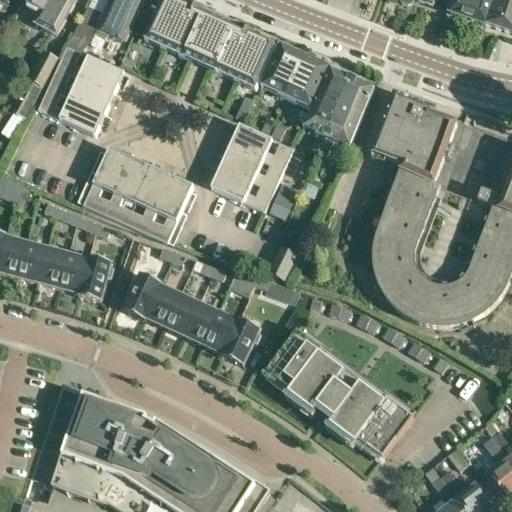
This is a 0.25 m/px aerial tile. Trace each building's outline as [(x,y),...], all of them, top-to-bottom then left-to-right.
[(35,26),(57,38),(78,0),(27,0),(25,5),(42,15),(35,26)] [(74,38),(90,45),(94,36),(105,41),(108,40),(110,37),(125,43),(145,0),(111,0),(104,15),(88,8),(74,38)] [(173,0),(164,0),(145,42),(165,51),(186,6),(173,0)] [(413,1),(433,8),(435,0),(400,0),(400,1),(401,6),(408,8),(412,5),(413,1)] [(455,0),(450,15),(485,27),(494,0),(455,0)] [(511,0),(494,0),(485,27),(511,35),(511,0)] [(186,6),(165,51),(185,60),(205,14),(186,6)] [(205,14),(185,60),(201,68),(216,74),(237,29),(221,21),(205,14)] [(237,29),(216,74),(236,84),(257,38),(237,29)] [(257,38),(236,84),(260,94),(261,91),(280,49),(257,38)] [(286,102),(305,60),(280,49),(261,91),(286,102)] [(66,51),(57,72),(113,96),(123,75),(88,60),(83,72),(75,68),(80,57),(66,51)] [(11,115),(26,123),(59,62),(44,54),(28,83),(29,83),(11,115)] [(312,113),(331,71),(305,60),(286,102),(312,113)] [(312,152),(320,155),(353,81),(331,71),(312,113),(304,130),(319,137),(312,152)] [(57,72),(48,92),(104,117),(113,96),(57,72)] [(320,155),(328,158),(335,144),(349,150),(376,91),(353,81),(320,155)] [(104,117),(48,92),(39,113),(95,138),(104,117)] [(372,158),(403,169),(401,174),(434,186),(456,127),(434,119),(436,113),(395,98),(372,158)] [(239,109),(235,120),(244,124),(248,113),(239,109)] [(262,133),(270,137),(275,126),(267,122),(262,133)] [(231,150),(263,164),(271,167),(283,173),(293,153),(280,147),(274,159),(266,156),(272,143),(240,129),(231,150)] [(285,133),(276,129),(271,138),(280,142),(285,133)] [(258,176),(263,164),(231,150),(222,170),(254,184),(261,188),(274,194),(283,173),(271,167),(265,179),(258,176)] [(84,209),(105,218),(130,161),(109,152),(84,209)] [(135,206),(150,170),(130,161),(105,218),(126,227),(131,214),(120,209),(124,201),(135,206)] [(146,236),(171,179),(150,170),(135,206),(147,211),(143,220),(131,214),(126,227),(146,236)] [(248,197),(254,184),(222,170),(213,191),(265,214),(274,194),(261,188),(256,200),(248,197)] [(434,186),(401,174),(378,236),(376,242),(375,248),(374,254),(373,260),(373,266),(374,272),(375,278),(377,284),(379,289),(382,295),(385,300),(388,304),(392,309),(396,313),(400,317),(405,320),(410,323),(415,326),(421,328),(426,329),(432,331),(438,331),(444,331),(449,331),(455,330),(461,329),(467,328),(472,325),(478,323),(483,319),(488,316),(493,311),(497,307),(501,302),(504,296),(507,291),(510,285),(511,278),(511,204),(503,201),(482,193),(478,204),(493,210),(470,272),(467,276),(464,280),(460,284),(458,285),(456,286),(452,288),(449,289),(447,289),(444,289),(442,289),(437,289),(432,287),(430,286),(427,285),(423,282),(420,278),(418,274),(416,269),(415,264),(415,259),(415,256),(416,251),(440,188),(434,186)] [(511,178),(503,201),(511,204),(511,178)] [(171,179),(146,236),(167,245),(192,188),(171,179)] [(21,188),(9,183),(5,193),(17,198),(21,188)] [(311,200),(315,189),(308,185),(303,197),(311,200)] [(21,188),(17,198),(29,203),(33,193),(21,188)] [(271,213),(285,220),(293,202),(279,196),(271,213)] [(44,215),(55,220),(59,210),(48,206),(44,215)] [(55,220),(67,224),(71,215),(59,210),(55,220)] [(84,233),(95,237),(99,227),(88,223),(84,233)] [(95,237),(105,241),(109,232),(99,227),(95,237)] [(0,276),(17,281),(26,245),(6,240),(0,260),(0,276)] [(17,281),(38,286),(47,251),(26,245),(17,281)] [(268,276),(287,285),(300,258),(281,249),(268,276)] [(38,286),(59,292),(68,256),(47,251),(38,286)] [(160,260),(170,264),(174,255),(164,251),(160,260)] [(170,264),(181,269),(185,259),(174,255),(170,264)] [(78,300),(79,300),(89,262),(68,256),(59,292),(79,297),(78,300)] [(79,300),(101,306),(108,281),(111,282),(114,271),(110,270),(112,266),(90,260),(89,262),(79,300)] [(200,276),(211,280),(215,270),(203,266),(200,276)] [(211,280),(223,284),(226,275),(215,270),(211,280)] [(244,285),(255,289),(258,280),(247,276),(244,285)] [(144,324),(160,288),(161,286),(141,277),(139,281),(136,280),(131,289),(134,291),(123,314),(144,324)] [(255,289),(266,293),(270,284),(258,280),(255,289)] [(146,322),(165,331),(180,297),(160,288),(144,324),(145,324),(146,322)] [(284,304),(295,308),(300,295),(288,291),(284,304)] [(165,331),(184,340),(200,306),(180,297),(165,331)] [(310,313),(320,315),(323,304),(313,301),(310,313)] [(184,340),(204,349),(219,315),(200,306),(184,340)] [(330,318),(347,324),(351,312),(333,307),(330,318)] [(221,359),(223,360),(239,324),(219,315),(204,349),(222,357),(221,359)] [(356,328),(374,337),(379,326),(361,317),(356,328)] [(223,360),(243,369),(254,346),(257,347),(261,338),(258,336),(260,332),(240,323),(239,324),(223,360)] [(383,341),(399,351),(406,340),(389,330),(383,341)] [(297,333),(266,374),(282,386),(287,380),(295,386),(288,396),(304,408),(309,403),(317,409),(312,415),(314,416),(318,410),(334,422),(330,427),(331,428),(335,423),(343,429),(339,434),(355,447),(363,437),(371,443),(366,449),(383,461),(413,420),(387,401),(384,405),(360,386),(352,397),(337,386),(345,375),(320,357),(323,353),(297,333)] [(408,356),(424,366),(431,355),(415,345),(408,356)] [(434,372),(443,377),(449,366),(440,361),(434,372)] [(459,393),(478,404),(487,389),(469,377),(459,393)] [(110,508),(115,511),(258,511),(270,494),(157,424),(154,428),(144,424),(146,419),(84,399),(54,491),(110,508)] [(502,455),(510,448),(499,435),(491,441),(502,455)] [(489,477),(507,501),(511,497),(511,467),(508,462),(502,455),(491,441),(484,447),(500,468),(489,477)] [(448,460),(460,475),(471,467),(458,451),(448,460)] [(443,511),(464,511),(440,481),(433,471),(424,478),(431,488),(432,487),(442,498),(441,500),(448,509),(443,511)] [(440,481),(464,511),(494,511),(495,511),(476,487),(466,495),(459,486),(457,486),(449,474),(440,481)]
